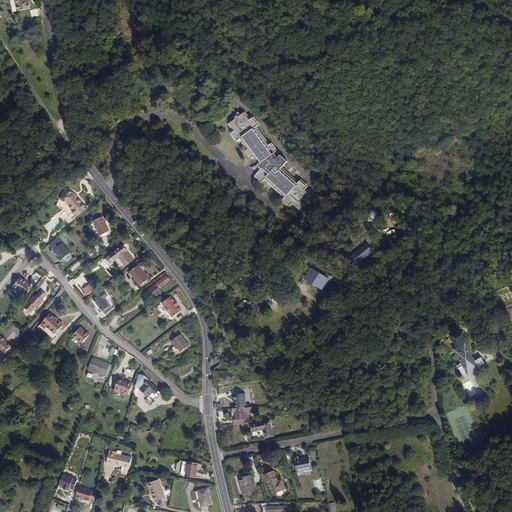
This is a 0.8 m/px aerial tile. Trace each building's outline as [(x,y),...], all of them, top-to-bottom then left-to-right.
[(19,1),(19,7),(20,13),(32,13),(31,6),(31,0),(14,0),(15,1),(19,1)] [(243,113),(228,124),(234,132),(231,133),(237,141),(241,140),(248,150),(246,151),(250,158),(252,157),(261,171),(256,175),(263,181),(265,179),(284,197),(283,200),(291,206),(292,204),(299,210),(311,196),(304,190),(307,188),(299,181),(297,184),(281,169),(286,162),(280,156),(277,158),(273,154),(275,152),(270,145),(267,146),(255,128),(257,126),(252,117),(249,120),(243,113)] [(70,211),(69,212),(74,219),(75,218),(76,218),(84,210),(71,195),(63,192),(58,202),(64,204),(70,211)] [(102,216),(93,221),(100,235),(109,231),(102,216)] [(54,249),(62,242),(58,238),(49,244),(54,249)] [(62,259),(70,253),(62,243),(54,249),(62,259)] [(366,243),(348,257),(356,267),(374,253),(366,243)] [(122,246),(110,255),(115,261),(120,257),(126,266),(134,260),(122,246)] [(139,265),(130,271),(141,286),(150,279),(139,265)] [(312,268),(307,276),(324,287),(328,279),(312,268)] [(167,275),(143,294),(148,302),(162,291),(159,288),(170,279),(167,275)] [(18,294),(23,299),(31,289),(28,287),(31,285),(28,282),(29,282),(22,276),(14,285),(18,289),(19,288),(21,290),(18,294)] [(34,296),(25,308),(32,313),(37,306),(38,307),(44,300),(43,299),(46,295),(42,291),(36,297),(34,296)] [(104,291),(93,300),(102,313),(110,307),(104,299),(108,296),(104,291)] [(163,303),(173,317),(182,310),(179,306),(179,305),(176,301),(175,301),(172,297),(163,303)] [(43,323),(55,334),(63,325),(51,314),(43,323)] [(73,335),(82,343),(90,334),(81,326),(73,335)] [(182,335),(172,342),(175,347),(176,346),(182,353),(190,347),(182,335)] [(2,337),(0,338),(0,349),(6,354),(12,347),(6,342),(7,341),(2,337)] [(465,344),(455,349),(463,364),(458,367),(462,375),(468,371),(469,374),(478,369),(477,367),(483,363),(480,357),(474,361),(465,344)] [(89,369),(106,376),(110,364),(93,358),(89,369)] [(119,378),(114,391),(120,393),(121,391),(124,392),(124,393),(129,395),(134,383),(128,380),(127,381),(119,378)] [(162,393),(149,380),(140,389),(149,397),(148,398),(150,401),(152,401),(156,397),(158,397),(162,393)] [(469,381),(463,384),(467,390),(472,387),(469,381)] [(84,405),(72,401),(71,404),(78,406),(77,409),(82,411),(84,405)] [(252,407),(233,408),(233,413),(236,412),(236,419),(234,419),(234,424),(253,422),(253,419),(247,419),(247,413),(253,412),(252,407)] [(270,420),(252,424),(253,431),(264,429),(266,437),(273,436),(270,420)] [(110,451),(108,457),(116,459),(114,465),(130,468),(132,457),(117,454),(117,452),(110,451)] [(294,457),(297,471),(308,469),(308,470),(312,469),(310,456),(299,458),(298,456),(294,457)] [(114,465),(116,459),(108,457),(107,464),(114,466),(114,465)] [(272,459),(274,467),(284,466),(282,459),(276,460),(276,458),(272,459)] [(178,462),(177,462),(176,471),(177,472),(179,474),(178,475),(196,478),(198,463),(181,460),(181,461),(178,462)] [(264,475),(271,491),(275,490),(276,493),(286,489),(282,479),(279,480),(274,470),(264,475)] [(78,479),(62,474),(58,485),(62,487),(64,490),(69,489),(73,491),(78,479)] [(240,478),(245,497),(255,494),(250,475),(240,478)] [(159,480),(149,483),(155,500),(165,497),(159,480)] [(78,488),(75,498),(89,502),(89,501),(94,502),(96,494),(78,488)] [(198,490),(197,490),(199,499),(200,499),(202,506),(212,504),(208,488),(207,488),(198,490)] [(267,507),(266,511),(285,511),(285,505),(283,505),(279,506),(279,502),(267,503),(267,507)]
